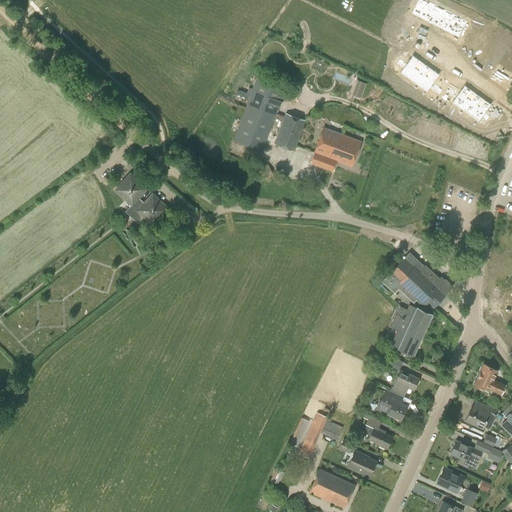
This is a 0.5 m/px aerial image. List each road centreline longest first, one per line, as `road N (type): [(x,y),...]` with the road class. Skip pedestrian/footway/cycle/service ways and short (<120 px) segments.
road 1 (unclassified): [(475,291),(413,240),(339,217),(226,207),(165,164)]
road 2 (track): [(165,164),(0,8)]
road 3 (unclassified): [(392,511),(468,331)]
road 4 (unclassified): [(475,291),(492,193),(511,145)]
road 5 (residential): [(406,27),(462,57),(473,76),(511,104)]
